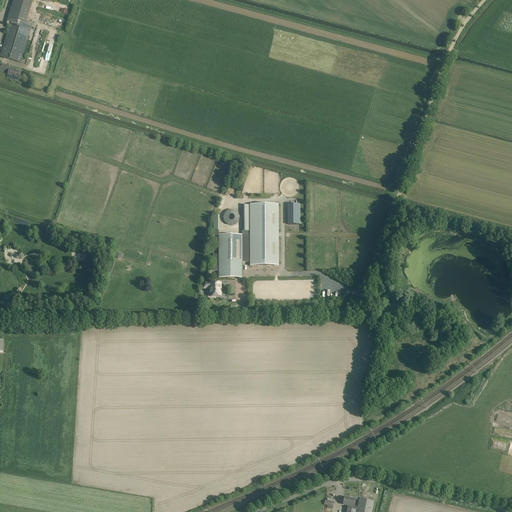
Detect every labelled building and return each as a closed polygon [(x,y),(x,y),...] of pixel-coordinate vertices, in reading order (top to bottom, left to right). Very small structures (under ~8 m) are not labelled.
[(31,27),(11,21),(0,56),(20,62),(31,27)] [(41,60),(49,62),(58,32),(54,31),(52,37),(47,36),(43,48),(45,48),(41,60)] [(2,64),(0,70),(0,71),(7,73),(6,78),(18,82),(21,71),(9,67),(9,66),(2,64)] [(300,204),(289,205),(289,225),(300,225),(300,204)] [(219,235),(219,278),(242,278),(242,270),(242,262),(250,262),(250,266),(279,266),(279,205),(250,205),(250,206),(243,206),(243,232),(242,232),(242,235),(219,235)] [(226,209),(223,223),(237,226),(240,212),(226,209)] [(219,285),(219,283),(210,283),(210,289),(210,297),(219,297),(219,290),(221,290),(221,285),(219,285)] [(356,500),(345,498),(343,505),(348,506),(347,509),(346,511),(371,511),(374,502),(359,499),(358,508),(354,507),(356,500)] [(334,502),(325,500),(324,505),(327,506),(327,508),(333,510),(334,502)]
